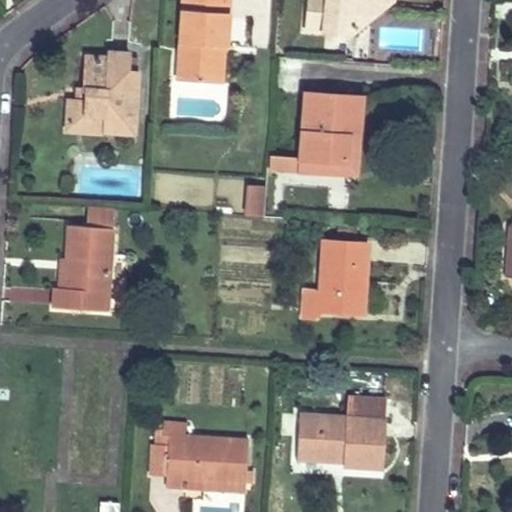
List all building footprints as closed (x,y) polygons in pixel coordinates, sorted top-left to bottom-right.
[(181,0),(176,80),(212,82),(214,46),(225,46),(228,47),(230,0),(181,0)] [(309,0),(306,32),(324,35),(325,27),(357,30),(375,16),(376,0),(309,0)] [(376,0),(375,16),(391,3),(391,0),(376,0)] [(325,27),(324,35),(349,38),(357,30),(325,27)] [(214,46),(212,82),(222,82),(225,46),(214,46)] [(103,123),(103,132),(134,134),(138,74),(127,73),(128,60),(129,54),(109,52),(108,60),(86,57),(84,88),(87,89),(86,101),(75,100),(68,100),(66,120),(103,123)] [(127,73),(138,74),(139,60),(128,60),(127,73)] [(86,101),(87,89),(76,89),(75,100),(86,101)] [(301,157),(301,160),(348,164),(353,97),(305,93),(301,157)] [(301,160),(300,172),(356,175),(363,97),(353,97),(348,164),(301,160)] [(65,129),(103,132),(103,123),(66,120),(65,129)] [(270,170),(293,171),(294,157),(271,156),(270,170)] [(301,160),(301,157),(294,157),(293,171),(300,172),(301,160)] [(169,172),(167,203),(215,205),(216,175),(169,172)] [(264,217),(266,185),(248,184),(246,217),(264,217)] [(59,289),(54,289),(52,308),(107,312),(113,229),(69,225),(67,258),(64,289),(59,289)] [(319,310),(364,313),(368,244),(323,241),(319,310)] [(345,416),(384,418),(386,398),(346,395),(345,416)] [(342,465),(383,467),(386,418),(384,418),(345,416),(299,414),(296,454),(342,457),(342,464),(342,465)] [(167,448),(165,487),(182,487),(182,479),(200,480),(245,482),(250,482),(251,471),(245,471),(247,440),(185,436),(185,425),(161,423),(160,434),(168,435),(167,448)] [(167,448),(168,435),(155,434),(154,448),(167,448)] [(342,457),(296,454),(296,460),(342,464),(342,457)] [(245,482),(200,480),(200,489),(244,491),(245,482)] [(99,511),(117,511),(118,503),(100,503),(99,511)]
